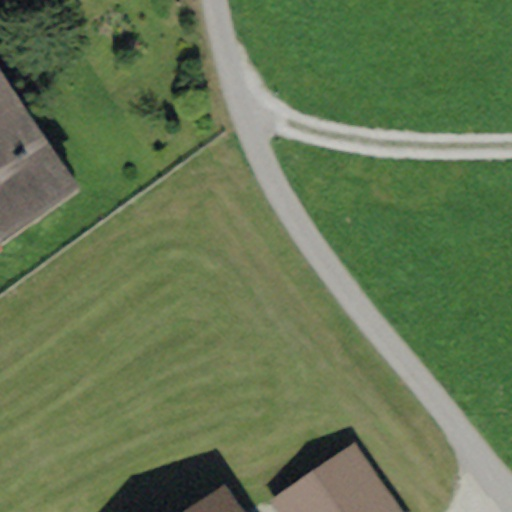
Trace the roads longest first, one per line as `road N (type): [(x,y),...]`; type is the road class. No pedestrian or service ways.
road 1 (residential): [(212,0),(243,114),(283,201),(511,499)]
road 2 (track): [(511,147),(342,135),(243,114)]
